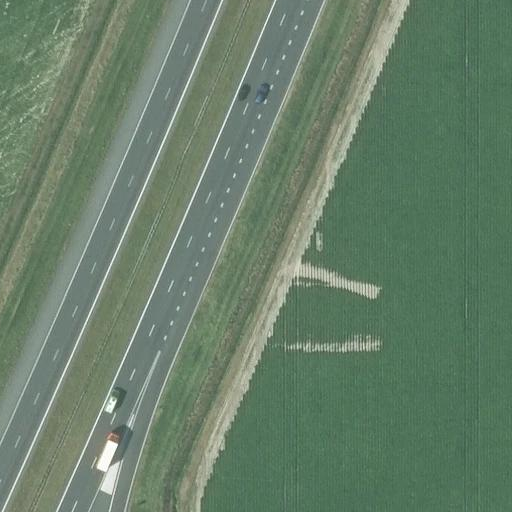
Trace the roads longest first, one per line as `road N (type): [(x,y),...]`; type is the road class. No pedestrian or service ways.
road 1 (motorway): [(204,0),(0,476)]
road 2 (motorway): [(157,317),(288,0)]
road 3 (motorway): [(71,511),(157,317)]
road 4 (motorway): [(116,511),(166,355),(157,317)]
